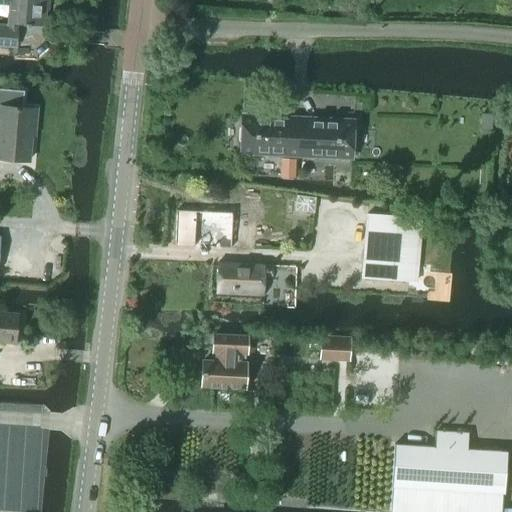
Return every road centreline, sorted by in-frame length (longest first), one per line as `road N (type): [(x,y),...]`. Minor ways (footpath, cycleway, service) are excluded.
road 1 (tertiary): [(85,511),(141,22)]
road 2 (unclassified): [(511,38),(141,22)]
